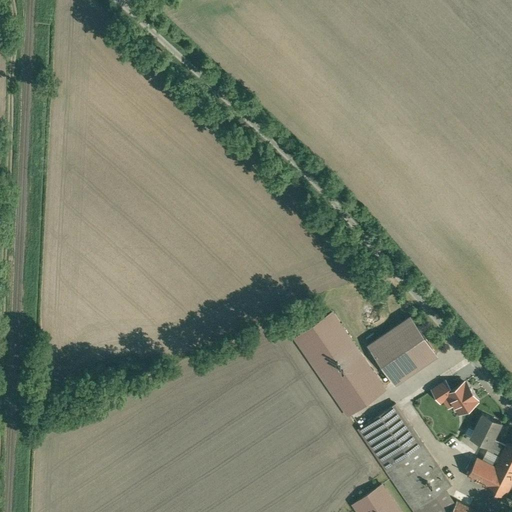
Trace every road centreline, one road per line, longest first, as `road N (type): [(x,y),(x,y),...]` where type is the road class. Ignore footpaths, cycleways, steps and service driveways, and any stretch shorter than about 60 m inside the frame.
road 1 (residential): [(511,414),(375,260),(118,0)]
road 2 (track): [(0,202),(8,0)]
